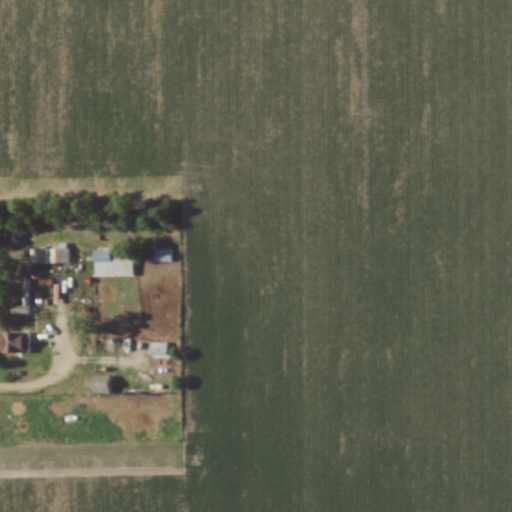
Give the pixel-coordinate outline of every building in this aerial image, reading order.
[(96,250),(96,276),(133,276),(133,251),(123,251),(123,244),(111,244),(111,250),(96,250)] [(154,247),(170,248),(170,260),(154,260),(154,247)] [(30,249),(69,249),(69,262),(30,262),(30,249)] [(0,334),(2,334),(2,331),(30,331),(30,353),(20,353),(20,357),(13,357),(13,352),(1,352),(1,350),(0,350),(0,334)] [(149,342),(166,342),(166,355),(149,354),(149,342)] [(93,375),(110,375),(110,393),(93,393),(93,375)]
